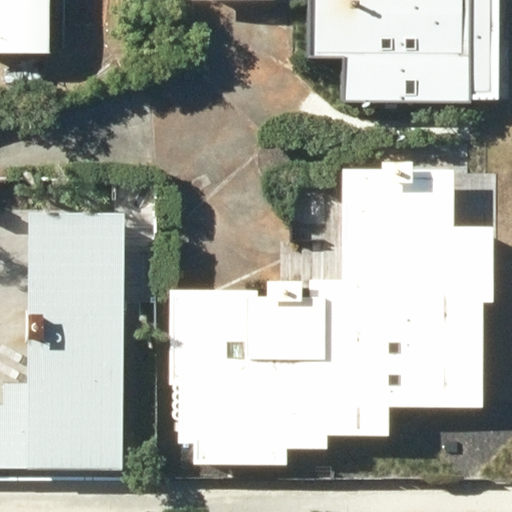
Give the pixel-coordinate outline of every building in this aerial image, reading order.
[(0,0),(0,56),(47,56),(47,0),(0,0)] [(295,0),(306,36),(306,58),(345,59),(344,105),(467,107),(468,51),(502,2),(501,0),(295,0)] [(171,293),(169,387),(181,387),(180,447),(196,447),(195,468),(287,469),(288,451),(325,451),(325,436),(389,437),(390,407),(482,408),(484,301),(492,301),(493,230),(449,229),(450,174),(342,172),(340,283),(311,283),(309,357),(253,356),(254,295),(171,293)] [(125,187),(124,204),(147,204),(147,187),(125,187)] [(0,407),(0,469),(125,470),(126,218),(28,218),(27,386),(3,386),(3,408),(0,407)] [(303,282),(268,283),(268,307),(303,307),(303,282)]
